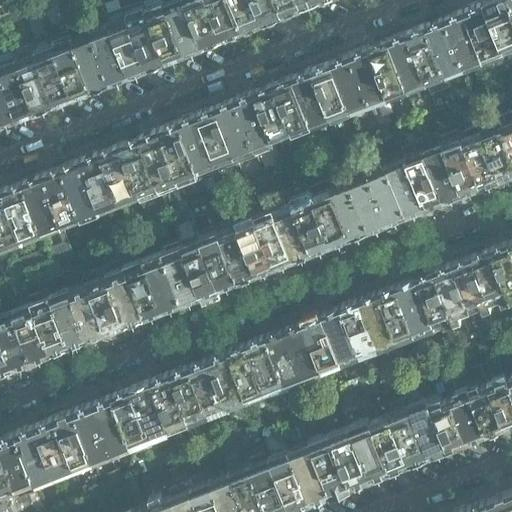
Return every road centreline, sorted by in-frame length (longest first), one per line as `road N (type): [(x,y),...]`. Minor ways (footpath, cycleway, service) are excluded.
road 1 (residential): [(0,409),(511,208)]
road 2 (residential): [(407,0),(0,154)]
road 3 (residential): [(511,456),(368,511)]
